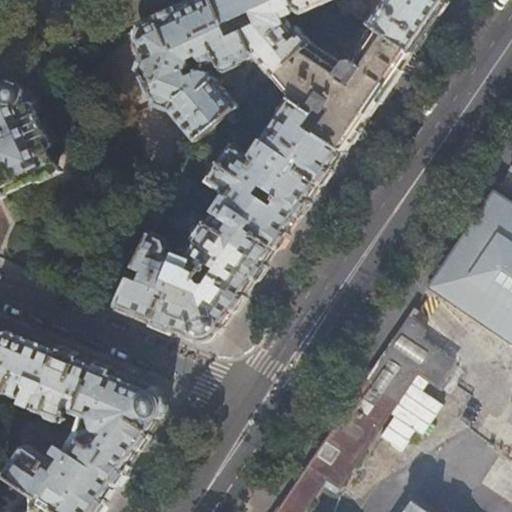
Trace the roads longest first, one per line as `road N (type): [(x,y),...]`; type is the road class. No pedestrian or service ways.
road 1 (primary): [(266,401),(511,38)]
road 2 (residential): [(266,401),(0,289)]
road 3 (primary): [(191,511),(266,401)]
